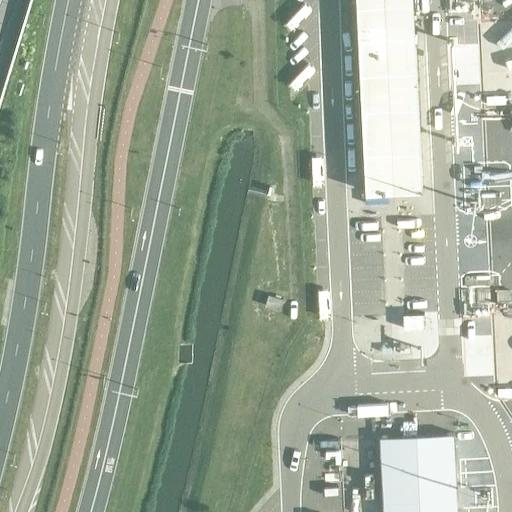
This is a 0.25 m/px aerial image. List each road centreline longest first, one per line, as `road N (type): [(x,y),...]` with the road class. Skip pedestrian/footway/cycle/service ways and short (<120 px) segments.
road 1 (tertiary): [(91,511),(198,0)]
road 2 (tertiary): [(69,0),(20,348),(0,431)]
